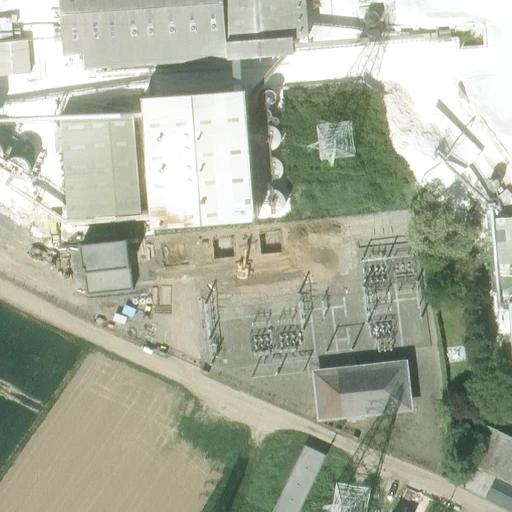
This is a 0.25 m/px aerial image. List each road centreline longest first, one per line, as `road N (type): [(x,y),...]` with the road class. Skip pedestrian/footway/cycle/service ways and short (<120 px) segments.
road 1 (unclassified): [(0,280),(471,511)]
road 2 (unknown): [(0,2),(24,48),(70,70),(291,66),(315,56),(339,27),(344,0)]
